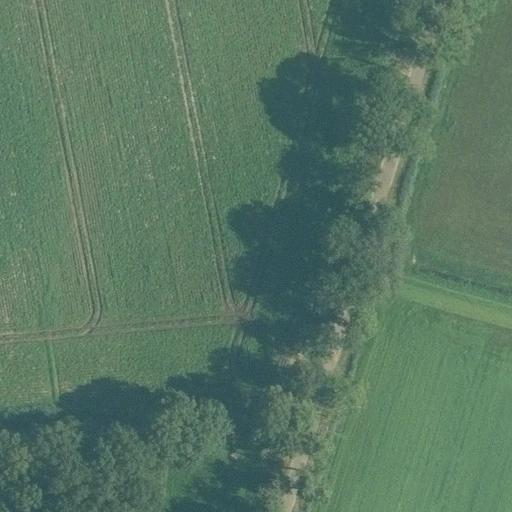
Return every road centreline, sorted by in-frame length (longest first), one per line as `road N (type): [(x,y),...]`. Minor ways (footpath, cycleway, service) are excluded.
road 1 (unclassified): [(283,511),(439,0)]
road 2 (track): [(0,431),(317,401)]
